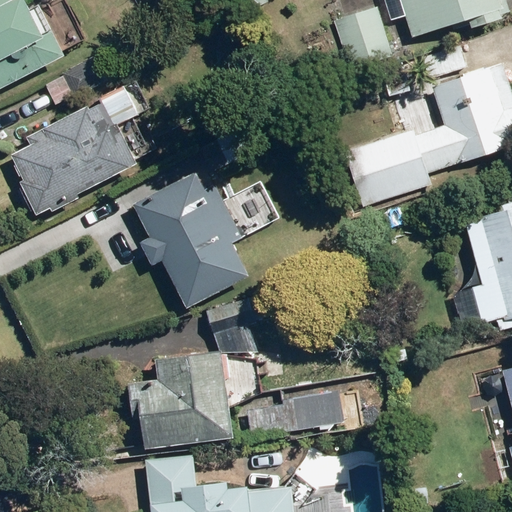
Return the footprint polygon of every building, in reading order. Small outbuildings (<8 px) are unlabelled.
[(0,0),(0,89),(66,56),(38,0),(0,0)] [(511,0),(405,0),(417,35),(511,3),(511,0)] [(350,69),(394,55),(379,6),(334,20),(350,69)] [(112,77),(101,53),(47,80),(58,103),(112,77)] [(436,79),(449,118),(340,156),(357,203),(511,149),(511,66),(508,55),(436,79)] [(18,151),(51,213),(147,164),(114,101),(18,151)] [(208,168),(143,201),(194,302),(259,269),(208,168)] [(500,308),(511,304),(511,207),(470,221),(500,308)] [(123,362),(136,448),(238,433),(225,347),(123,362)] [(352,420),(344,376),(249,393),(258,438),(352,420)] [(147,493),(149,511),(318,511),(313,471),(147,493)]
